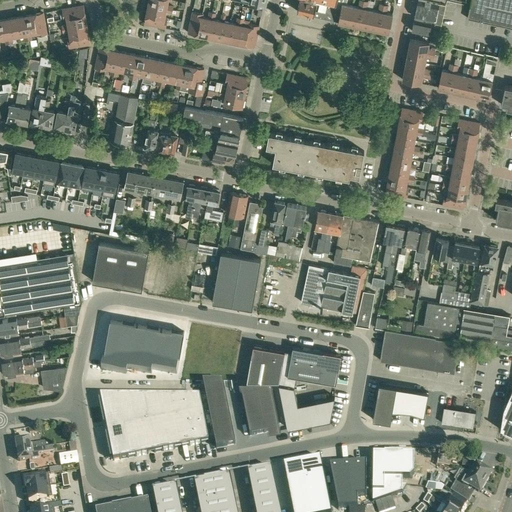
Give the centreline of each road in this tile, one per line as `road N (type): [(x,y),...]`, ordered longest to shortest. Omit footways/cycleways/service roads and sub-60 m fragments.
road 1 (residential): [(353,437),(362,359),(354,344),(125,300),(103,300),(92,311),(76,375),(78,406)]
road 2 (residential): [(78,406),(90,468),(109,483),(353,437)]
road 3 (residential): [(470,224),(493,114),(390,88),(406,0)]
road 4 (residential): [(239,180),(0,138)]
road 5 (residential): [(264,59),(111,39),(99,29),(94,0)]
road 6 (residential): [(353,437),(511,451)]
road 7 (residential): [(374,207),(239,180)]
road 8 (residential): [(239,180),(264,59)]
